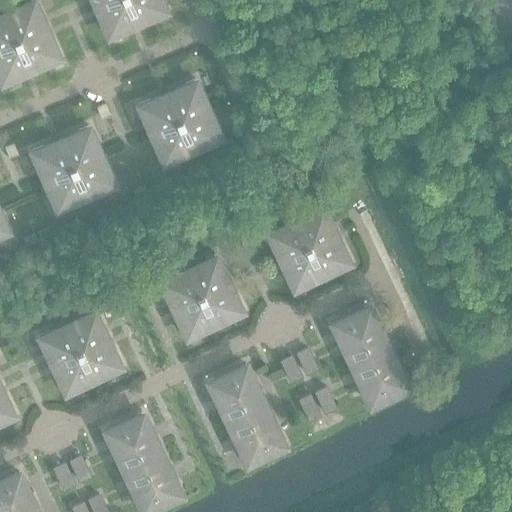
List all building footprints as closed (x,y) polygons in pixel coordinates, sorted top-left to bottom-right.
[(45,27),(37,9),(38,9),(34,0),(28,0),(22,3),(23,4),(5,11),(17,39),(45,27)] [(136,20),(127,0),(106,0),(97,4),(104,22),(103,22),(108,33),(119,29),(119,27),(136,20)] [(165,8),(161,0),(127,0),(136,20),(153,12),(154,13),(165,8)] [(0,46),(17,39),(5,11),(0,13),(0,46)] [(58,55),(54,44),(52,44),(45,27),(17,39),(29,66),(47,59),(47,60),(58,55)] [(29,66),(17,39),(0,46),(0,77),(1,80),(12,75),(12,74),(29,66)] [(207,107),(199,90),(200,89),(195,78),(184,83),(185,84),(167,92),(179,119),(207,107)] [(179,119),(167,92),(150,100),(149,98),(138,103),(143,114),(144,114),(152,131),(179,119)] [(220,135),(216,124),(214,125),(207,107),(179,119),(191,147),(209,139),(209,140),(220,135)] [(191,147),(179,119),(152,131),(160,149),(158,149),(163,160),(174,156),(174,154),(191,147)] [(100,154),(92,136),(94,136),(89,125),(77,129),(78,131),(61,138),(73,166),(100,154)] [(73,166),(61,138),(43,146),(43,145),(31,149),(36,161),(38,160),(45,178),(73,166)] [(114,182),(109,171),(107,171),(100,154),(73,166),(84,193),(102,185),(102,187),(114,182)] [(84,193),(73,166),(45,178),(53,195),(51,196),(56,207),(68,202),(67,201),(84,193)] [(335,233),(331,224),(327,216),(328,215),(323,204),(311,209),(312,210),(295,218),(308,245),(335,233)] [(308,245),(295,218),(278,226),(277,225),(266,230),(272,242),(273,241),(281,258),(308,245)] [(349,260),(344,249),(343,250),(335,233),(308,245),(321,272),(338,264),(338,265),(349,260)] [(321,272),(308,245),(281,258),(289,275),(288,276),(293,287),(304,281),(304,280),(321,272)] [(228,281),(223,272),(220,264),(221,263),(216,252),(204,258),(205,259),(188,267),(201,294),(228,281)] [(201,294),(188,267),(174,274),(173,272),(159,279),(165,290),(166,290),(174,306),(201,294)] [(242,309),(237,297),(236,298),(228,281),(201,294),(213,321),(230,313),(231,314),(242,309)] [(213,321),(201,294),(174,306),(182,323),(181,324),(186,335),(200,329),(199,327),(213,321)] [(388,344),(381,329),(371,310),(373,309),(370,303),(363,306),(364,307),(333,322),(351,362),(388,344)] [(106,336),(102,328),(98,319),(99,319),(94,308),(80,314),(81,315),(67,322),(79,349),(106,336)] [(79,349),(67,322),(50,330),(49,329),(38,334),(43,345),(44,345),(52,362),(79,349)] [(121,364),(116,353),(114,353),(106,336),(79,349),(92,376),(109,368),(110,369),(121,364)] [(404,379),(399,368),(388,344),(351,362),(370,401),(402,387),(402,388),(409,385),(406,379),(404,379)] [(312,356),(307,346),(297,351),(301,361),(312,356)] [(92,376),(79,349),(52,362),(60,379),(59,379),(65,391),(76,385),(75,384),(92,376)] [(296,364),(291,354),(281,359),(285,369),(296,364)] [(317,367),(312,356),(301,361),(306,372),(317,367)] [(264,403),(255,383),(245,363),(214,378),(213,377),(207,380),(210,386),(211,385),(228,420),(264,403)] [(301,374),(296,364),(285,369),(290,379),(301,374)] [(330,396),(326,385),(315,390),(320,401),(330,396)] [(14,412),(8,401),(7,402),(0,386),(0,417),(2,416),(2,418),(14,412)] [(314,403),(310,393),(299,398),(304,408),(314,403)] [(335,406),(330,396),(320,401),(325,411),(335,406)] [(283,443),(274,423),(264,403),(228,420),(244,455),(243,456),(246,462),(252,459),(252,458),(283,443)] [(319,413),(314,403),(304,408),(309,418),(319,413)] [(161,452),(154,436),(145,417),(146,417),(143,410),(136,413),(137,414),(106,429),(124,469),(161,452)] [(177,487),(172,476),(161,452),(124,469),(143,509),(175,494),(175,495),(182,492),(179,486),(177,487)] [(85,464),(80,454),(70,459),(74,469),(85,464)] [(69,472),(64,461),(54,466),(58,477),(69,472)] [(90,474),(85,464),(74,469),(79,479),(90,474)] [(33,511),(37,510),(28,490),(18,471),(0,479),(0,511),(33,511)] [(74,482),(69,472),(58,477),(63,487),(74,482)] [(103,503),(99,493),(88,498),(93,508),(103,503)] [(84,511),(87,511),(83,501),(72,505),(75,511),(84,511)] [(107,511),(103,503),(93,508),(94,511),(107,511)]
